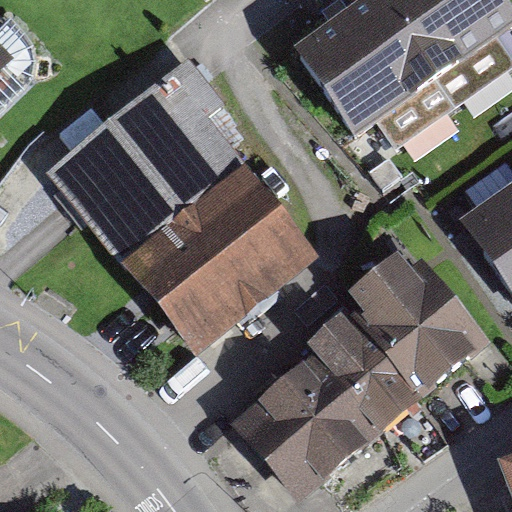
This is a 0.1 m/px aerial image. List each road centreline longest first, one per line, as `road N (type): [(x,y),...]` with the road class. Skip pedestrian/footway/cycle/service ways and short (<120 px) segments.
road 1 (tertiary): [(0,348),(103,428),(173,511)]
road 2 (residential): [(511,437),(410,511)]
